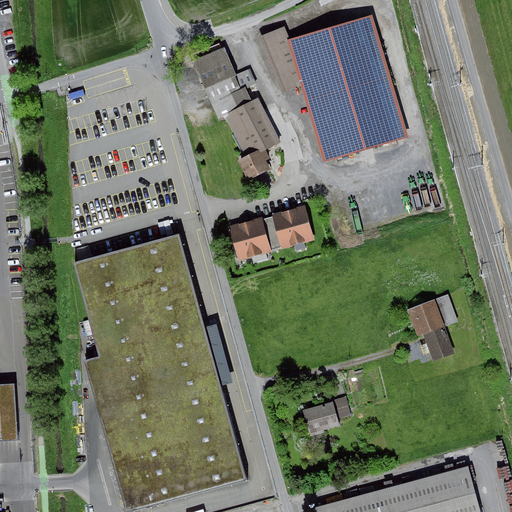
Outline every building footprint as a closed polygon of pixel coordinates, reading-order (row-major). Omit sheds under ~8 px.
[(290,28),(271,37),(291,93),(309,86),(331,162),(416,137),(382,17),(295,41),(290,28)] [(231,48),(199,62),(210,89),(243,74),(231,48)] [(254,70),(212,92),(217,102),(213,104),(222,121),(230,116),(258,102),(250,88),(262,82),(254,70)] [(258,102),(230,116),(251,157),(284,140),(264,99),(258,102)] [(269,150),(246,160),(256,182),(279,172),(269,150)] [(313,206),(280,214),(288,248),(321,240),(313,206)] [(270,221),(235,229),(243,262),(278,254),(270,221)] [(137,511),(150,511),(259,481),(191,237),(88,265),(113,357),(99,362),(137,511)] [(453,298),(413,312),(422,338),(428,336),(437,361),(458,353),(448,328),(462,323),(453,298)] [(348,403),(308,412),(314,435),(347,428),(344,417),(351,415),(348,403)] [(486,511),(475,467),(322,508),(323,511),(486,511)]
